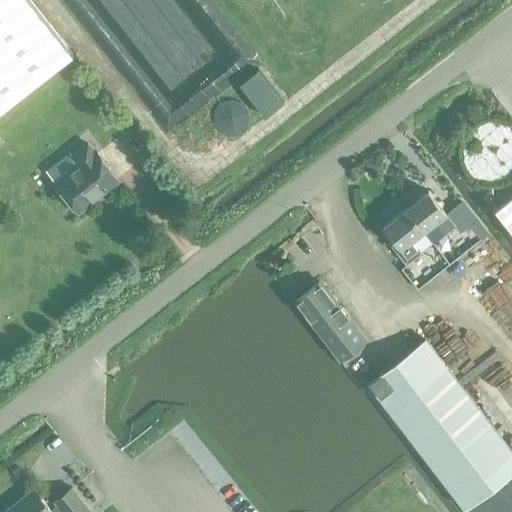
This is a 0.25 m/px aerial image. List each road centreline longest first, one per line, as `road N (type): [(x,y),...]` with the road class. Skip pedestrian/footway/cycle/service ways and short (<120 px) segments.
road 1 (unclassified): [(0,426),(511,24)]
road 2 (unknown): [(297,192),(364,277),(455,304),(511,353)]
road 3 (unknown): [(62,377),(162,511)]
